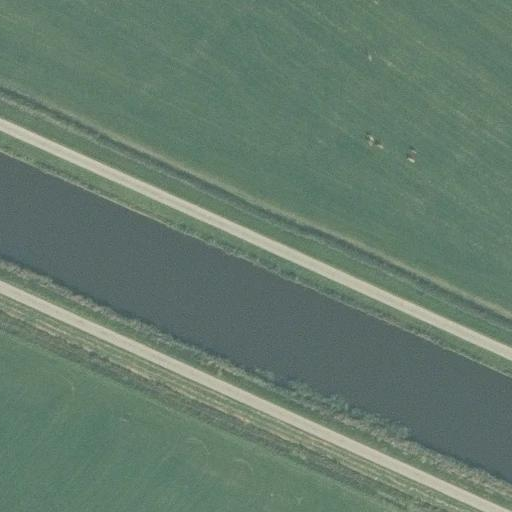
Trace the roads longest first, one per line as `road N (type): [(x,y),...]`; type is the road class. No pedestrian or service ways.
road 1 (unclassified): [(511,356),(0,125)]
road 2 (unclassified): [(0,286),(498,511)]
